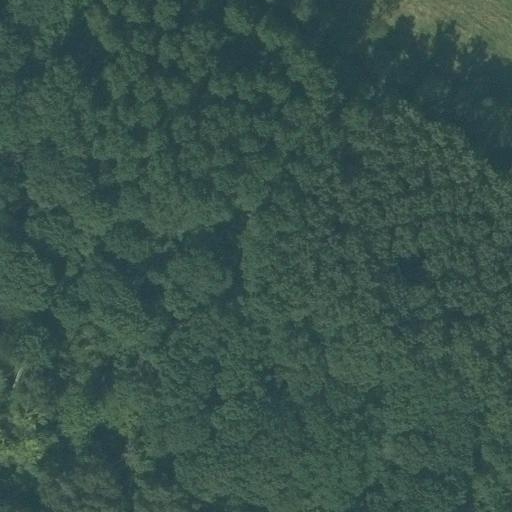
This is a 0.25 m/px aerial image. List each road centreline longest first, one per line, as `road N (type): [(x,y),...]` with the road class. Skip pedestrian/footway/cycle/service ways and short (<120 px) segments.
road 1 (track): [(511,431),(199,241),(0,108)]
road 2 (track): [(511,154),(270,0)]
